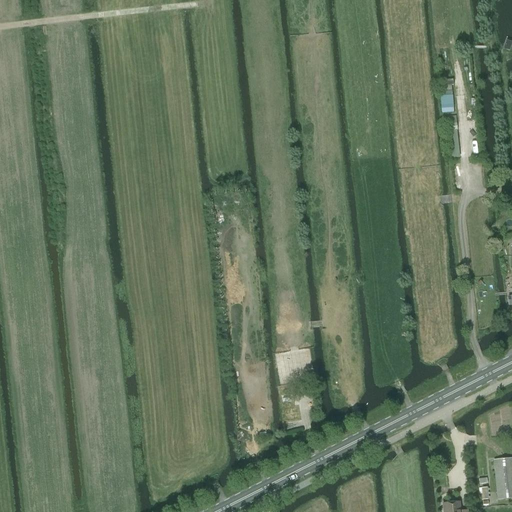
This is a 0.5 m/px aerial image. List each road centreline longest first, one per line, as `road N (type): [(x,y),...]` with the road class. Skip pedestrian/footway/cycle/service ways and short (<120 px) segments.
road 1 (primary): [(221,511),(511,364)]
road 2 (unclassified): [(250,511),(511,379)]
road 3 (track): [(451,0),(464,198)]
